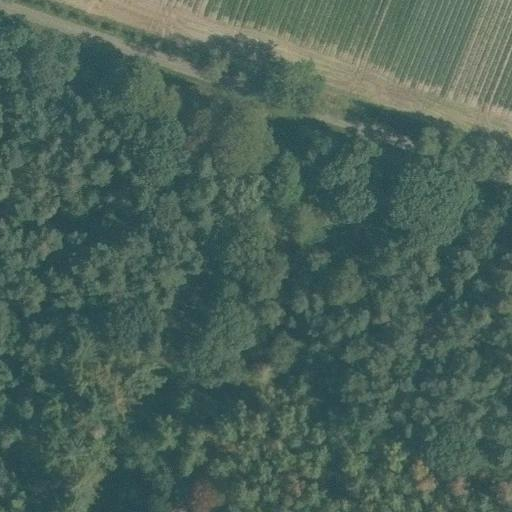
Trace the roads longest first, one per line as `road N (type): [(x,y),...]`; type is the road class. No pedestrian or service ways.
road 1 (unclassified): [(0,3),(511,179)]
road 2 (track): [(92,511),(280,99)]
